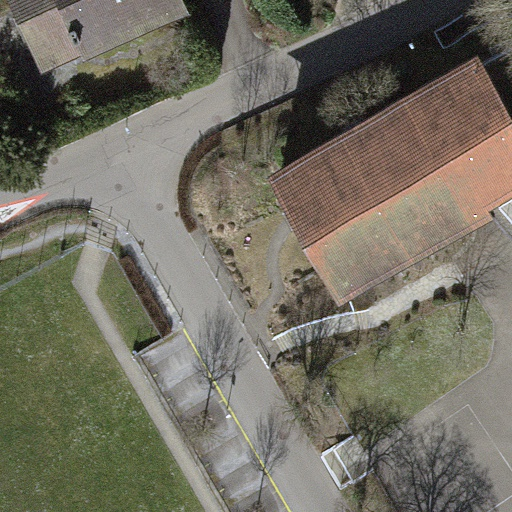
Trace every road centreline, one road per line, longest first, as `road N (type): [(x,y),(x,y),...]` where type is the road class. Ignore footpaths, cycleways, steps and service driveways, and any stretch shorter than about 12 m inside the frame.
road 1 (residential): [(109,152),(325,511)]
road 2 (residential): [(109,152),(426,0)]
